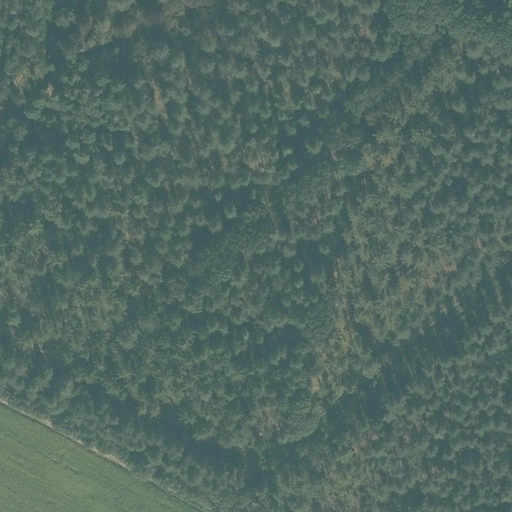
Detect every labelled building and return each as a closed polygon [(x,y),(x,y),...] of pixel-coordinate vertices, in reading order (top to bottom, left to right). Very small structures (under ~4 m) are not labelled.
[(116,81),(63,51),(38,93),(91,124),(116,81)] [(71,161),(18,131),(0,162),(0,177),(46,204),(71,161)] [(26,240),(0,225),(0,282),(1,283),(26,240)] [(66,264),(37,318),(81,341),(110,288),(66,264)] [(188,331),(158,385),(202,408),(231,355),(188,331)]
